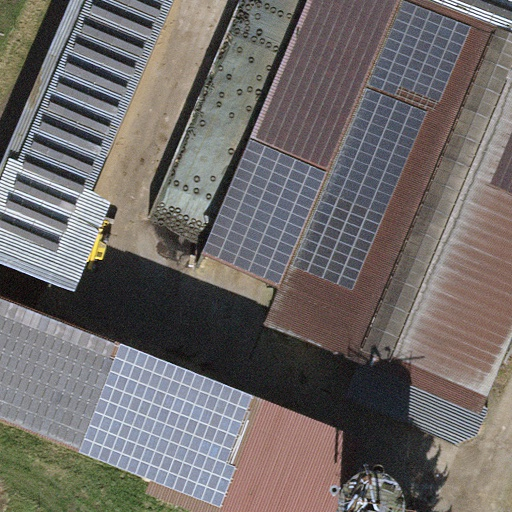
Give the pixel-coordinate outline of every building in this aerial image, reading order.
[(84,0),(0,211),(0,254),(58,277),(145,92),(203,115),(170,183),(229,204),(309,0),(84,0)] [(348,403),(462,450),(511,329),(511,0),(309,0),(229,204),(203,257),(283,290),(265,334),(360,374),(348,403)] [(179,511),(219,511),(263,400),(0,297),(0,423),(93,460),(87,476),(179,511)] [(336,511),(367,443),(266,401),(223,511),(336,511)] [(409,511),(410,502),(408,495),(401,485),(392,478),(381,474),(369,474),(363,476),(353,483),(346,492),(343,503),(343,511),(409,511)]
